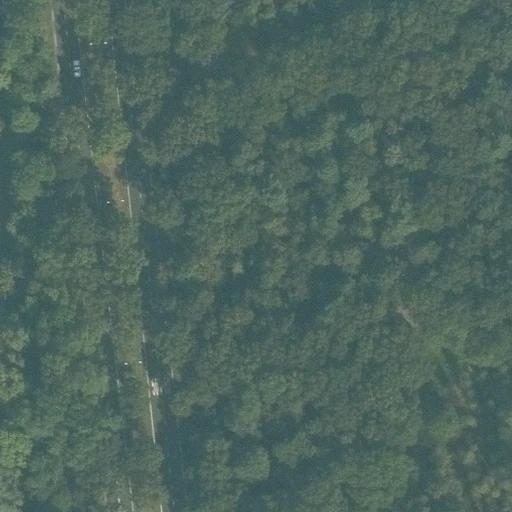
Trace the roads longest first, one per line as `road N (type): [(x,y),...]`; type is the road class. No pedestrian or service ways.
road 1 (secondary): [(62,0),(122,511)]
road 2 (secondary): [(173,511),(118,0)]
